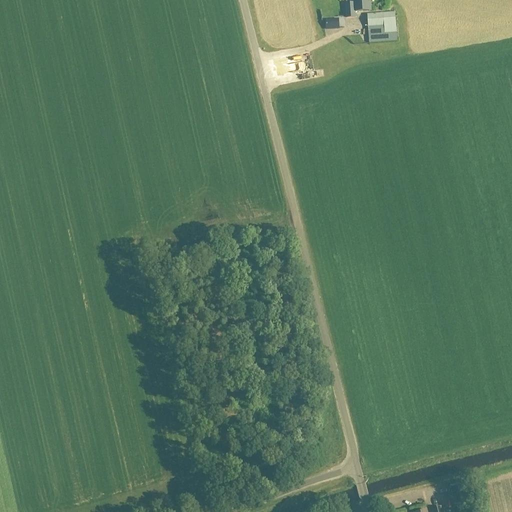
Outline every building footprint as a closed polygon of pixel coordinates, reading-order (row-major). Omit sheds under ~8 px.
[(352,0),(353,4),(346,5),(346,19),(355,18),(355,13),(370,12),(369,0),(352,0)] [(383,15),(367,16),(368,28),(384,27),(384,25),(390,24),(389,16),(383,17),(383,15)] [(326,30),(338,29),(338,21),(325,22),(326,30)] [(307,63),(293,65),(293,73),(308,72),(307,63)] [(449,488),(454,507),(469,504),(464,484),(449,488)]
